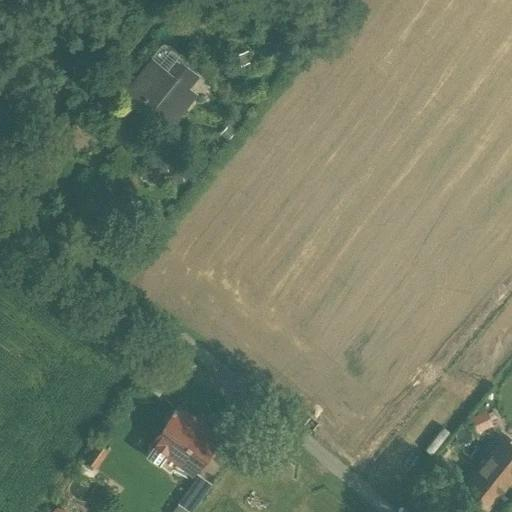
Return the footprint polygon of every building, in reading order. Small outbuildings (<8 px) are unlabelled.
[(175,57),(165,70),(152,59),(144,70),(124,95),(166,129),(175,118),(195,93),(187,87),(196,75),(175,57)] [(182,371),(163,356),(140,387),(159,401),(182,371)] [(217,437),(177,408),(153,442),(192,471),(217,437)] [(511,427),(464,487),(487,505),(511,475),(511,427)] [(199,473),(177,503),(190,511),(212,483),(199,473)]
